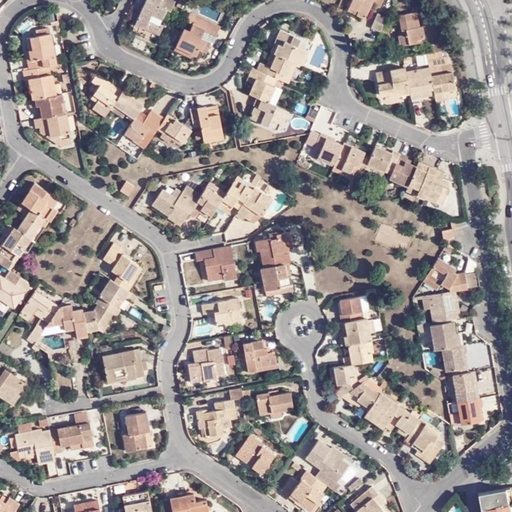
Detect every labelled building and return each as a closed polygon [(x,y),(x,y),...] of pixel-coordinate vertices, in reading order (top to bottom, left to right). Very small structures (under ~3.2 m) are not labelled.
[(159,24),(160,22),(167,6),(171,8),(174,0),(145,0),(137,20),(147,24),(149,20),(159,24)] [(198,0),(194,9),(224,22),(229,10),(204,0),(198,0)] [(355,0),(352,9),(360,12),(359,15),(367,18),(374,4),(382,7),(384,0),(355,0)] [(425,4),(420,6),(423,12),(428,10),(425,4)] [(187,14),(189,8),(183,6),(181,11),(187,14)] [(379,29),(386,14),(373,9),(367,23),(379,29)] [(414,38),(424,36),(422,23),(418,24),(416,9),(397,12),(401,32),(397,33),(399,43),(414,40),(414,38)] [(186,47),(197,52),(200,46),(204,47),(207,49),(211,40),(211,39),(201,34),(205,26),(217,32),(221,24),(197,13),(190,28),(185,26),(177,43),(181,45),(182,44),(187,46),(186,47)] [(164,24),(160,22),(159,24),(149,20),(147,24),(146,26),(160,32),(164,24)] [(307,38),(281,27),(275,40),(278,41),(274,50),(278,52),(292,58),(295,59),(299,61),(306,46),(304,45),(307,38)] [(29,57),(30,65),(48,62),(52,61),(57,60),(52,30),(39,33),(33,34),(36,47),(31,47),(33,56),(29,57)] [(441,48),(445,47),(443,39),(432,41),(433,50),(438,49),(441,48)] [(196,55),(197,52),(186,47),(187,46),(182,44),(181,45),(177,43),(175,47),(195,56),(196,55)] [(307,47),(306,46),(299,61),(301,62),(307,47)] [(429,68),(451,65),(440,56),(443,55),(442,54),(441,48),(438,49),(433,50),(426,51),(429,65),(429,68)] [(272,65),(278,52),(274,50),(269,63),(272,65)] [(269,63),(263,61),(260,68),(283,78),(292,58),(278,52),(272,65),(269,63)] [(286,80),(295,59),(292,58),(283,78),(286,80)] [(51,81),(48,62),(30,65),(25,66),(26,76),(30,75),(31,85),(33,95),(57,91),(55,80),(51,81)] [(252,80),(248,90),(255,93),(267,99),(275,83),(273,82),(276,75),(260,68),(251,64),(246,77),(252,80)] [(405,68),(405,65),(375,71),(379,92),(387,90),(387,94),(409,90),(405,68)] [(433,87),(431,73),(429,68),(429,65),(405,68),(409,90),(410,95),(417,94),(416,89),(433,87)] [(451,65),(429,68),(431,73),(452,70),(451,65)] [(112,104),(114,100),(123,87),(98,69),(93,77),(101,82),(93,94),(103,100),(102,102),(109,107),(112,104)] [(452,70),(431,73),(433,87),(434,91),(435,98),(443,96),(443,95),(443,93),(443,92),(442,88),(455,85),(452,70)] [(267,99),(272,101),(280,85),(275,83),(267,99)] [(456,93),(455,85),(442,88),(443,92),(443,93),(443,95),(456,93)] [(136,95),(123,87),(114,100),(127,109),(134,114),(135,113),(140,105),(147,94),(140,89),(136,95)] [(40,101),(42,113),(63,109),(61,98),(64,98),(63,90),(61,90),(57,91),(33,95),(30,96),(31,103),(40,101)] [(272,101),(267,99),(255,93),(252,101),(254,102),(249,114),(251,116),(252,114),(261,117),(260,119),(270,124),(272,118),(279,121),(280,120),(282,121),(288,109),(272,101)] [(106,113),(109,107),(102,102),(103,100),(93,94),(88,101),(106,113)] [(457,97),(446,99),(447,105),(458,104),(457,97)] [(123,113),(127,109),(114,100),(112,104),(123,113)] [(206,102),(197,104),(200,121),(200,123),(203,134),(222,131),(218,105),(207,107),(206,104),(206,102)] [(193,123),(200,121),(197,104),(190,105),(191,113),(187,114),(182,121),(174,116),(171,120),(164,114),(156,125),(163,129),(165,127),(172,131),(170,134),(180,141),(193,123)] [(143,119),(135,113),(134,114),(125,128),(132,133),(145,142),(156,125),(164,114),(165,113),(152,105),(148,111),(143,119)] [(143,119),(148,111),(140,105),(135,113),(143,119)] [(66,109),(63,109),(42,113),(35,114),(37,124),(41,123),(42,128),(53,136),(58,133),(56,138),(71,136),(66,109)] [(174,116),(166,110),(165,113),(164,114),(171,120),(174,116)] [(276,127),(279,121),(272,118),(270,124),(276,127)] [(334,161),(343,140),(334,137),(333,139),(326,136),(327,133),(321,130),(314,146),(320,148),(318,154),(334,161)] [(143,144),(145,142),(132,133),(131,136),(143,144)] [(364,149),(343,140),(334,161),(332,165),(340,168),(342,167),(360,174),(368,157),(362,154),(364,149)] [(392,152),(374,144),(369,156),(368,157),(366,162),(389,172),(392,166),(398,152),(393,150),(392,152)] [(406,155),(399,152),(398,152),(392,166),(389,172),(388,175),(406,183),(416,164),(408,161),(404,159),(406,156),(406,155)] [(405,187),(423,195),(435,168),(417,160),(416,164),(406,183),(405,187)] [(444,172),(435,168),(423,195),(440,203),(448,187),(447,186),(448,185),(447,180),(441,177),(444,172)] [(252,184),(255,186),(262,176),(259,174),(252,184)] [(240,207),(253,189),(246,185),(241,192),(235,187),(241,178),(238,176),(238,177),(232,185),(226,194),(224,198),(218,206),(228,212),(234,203),(240,207)] [(134,183),(127,177),(120,187),(128,192),(134,183)] [(24,199),(51,218),(53,219),(60,209),(56,206),(62,198),(37,180),(24,199)] [(224,198),(226,194),(209,182),(207,186),(224,198)] [(189,213),(202,193),(186,183),(182,190),(176,187),(172,193),(163,187),(152,204),(169,215),(168,216),(181,225),(189,213)] [(224,198),(207,186),(202,193),(189,213),(195,218),(199,213),(201,210),(211,216),(218,206),(224,198)] [(273,199),(255,187),(253,189),(240,207),(236,213),(243,218),(247,212),(249,210),(258,216),(262,214),(268,205),(273,199)] [(69,203),(62,198),(56,206),(60,209),(63,211),(69,203)] [(38,238),(51,218),(24,199),(19,206),(28,212),(19,225),(38,238)] [(209,219),(211,216),(201,210),(199,213),(209,219)] [(256,218),(258,216),(249,210),(247,212),(256,218)] [(0,248),(0,258),(13,267),(22,253),(26,256),(38,238),(19,225),(18,225),(6,242),(5,241),(0,248)] [(452,238),(450,227),(439,229),(441,239),(452,238)] [(260,250),(262,266),(287,261),(289,260),(288,252),(283,253),(282,250),(290,248),(287,232),(275,234),(276,237),(268,238),(268,236),(255,239),(257,250),(260,250)] [(122,247),(115,242),(105,258),(111,262),(122,247)] [(230,244),(195,252),(196,260),(204,258),(208,280),(224,278),(224,279),(236,277),(230,244)] [(120,273),(116,279),(129,288),(134,281),(130,278),(141,263),(125,252),(114,268),(120,273)] [(455,269),(437,258),(426,276),(423,281),(436,288),(438,284),(440,282),(448,287),(448,290),(451,290),(454,290),(466,287),(464,273),(463,272),(456,274),(456,277),(453,278),(450,276),(453,272),(455,269)] [(287,261),(262,266),(261,266),(266,293),(292,287),(287,261)] [(145,265),(141,263),(130,278),(134,281),(145,265)] [(28,284),(31,280),(13,267),(7,275),(4,279),(0,276),(0,302),(0,301),(0,297),(2,295),(4,296),(15,304),(28,284)] [(473,272),(464,273),(466,287),(476,286),(473,272)] [(138,294),(129,288),(116,279),(112,277),(101,293),(101,294),(118,305),(125,295),(133,301),(138,294)] [(35,311),(49,320),(60,305),(37,289),(24,308),(33,313),(35,311)] [(451,290),(448,290),(427,295),(429,307),(432,322),(439,321),(451,318),(459,317),(456,302),(453,302),(451,290)] [(122,308),(118,305),(101,294),(95,300),(97,302),(93,307),(82,309),(86,329),(97,326),(99,323),(105,327),(115,313),(118,314),(122,308)] [(340,321),(345,320),(355,318),(354,311),(361,310),(359,295),(339,298),(341,313),(339,313),(340,321)] [(237,297),(201,303),(202,313),(213,311),(215,325),(224,323),(224,320),(241,317),(237,297)] [(86,329),(82,309),(81,306),(71,307),(70,302),(60,305),(49,320),(46,324),(63,321),(65,326),(75,325),(76,333),(86,331),(86,329)] [(24,308),(21,312),(29,318),(33,313),(24,308)] [(366,317),(355,318),(345,320),(348,335),(340,336),(341,345),(344,344),(363,341),(369,340),(368,333),(366,320),(366,317)] [(440,348),(456,345),(454,333),(452,321),(440,323),(429,325),(433,350),(440,348)] [(28,336),(34,341),(44,327),(38,322),(28,336)] [(424,327),(424,324),(422,324),(416,325),(417,332),(421,331),(424,327)] [(170,328),(165,325),(160,334),(166,338),(170,328)] [(225,363),(234,363),(232,334),(223,335),(225,363)] [(45,344),(37,338),(35,341),(41,345),(43,347),(45,344)] [(242,345),(247,372),(256,370),(256,367),(275,364),(274,355),(272,355),(271,352),(266,353),(265,347),(263,347),(261,339),(250,341),(250,343),(242,345)] [(0,349),(10,354),(14,346),(1,340),(0,340),(0,349)] [(371,340),(369,340),(363,341),(365,352),(369,351),(372,350),(371,340)] [(341,363),(351,362),(354,361),(370,358),(369,351),(365,352),(363,341),(344,344),(345,355),(340,356),(341,363)] [(456,345),(440,348),(444,370),(451,368),(462,366),(460,352),(464,352),(466,351),(465,344),(459,345),(456,345)] [(138,347),(102,354),(107,378),(126,375),(126,378),(143,375),(138,347)] [(192,362),(186,364),(189,383),(215,377),(215,375),(224,373),(219,347),(206,350),(205,348),(190,351),(192,362)] [(467,371),(464,352),(460,352),(462,366),(451,368),(452,374),(467,371)] [(352,372),(351,362),(341,363),(331,365),(335,379),(337,387),(333,389),(338,395),(342,393),(356,383),(354,371),(352,372)] [(0,392),(8,399),(14,390),(21,395),(30,384),(6,366),(2,370),(0,368),(0,392)] [(431,368),(428,371),(436,376),(439,373),(431,368)] [(455,398),(456,401),(477,398),(476,388),(472,389),(469,371),(467,371),(452,374),(451,374),(455,398)] [(378,384),(366,376),(361,379),(377,391),(379,389),(385,380),(382,378),(378,384)] [(368,405),(377,391),(361,379),(356,383),(342,393),(354,402),(356,400),(357,398),(368,405)] [(226,388),(228,399),(213,401),(214,409),(210,410),(211,412),(205,412),(204,408),(195,410),(198,427),(203,426),(204,435),(221,432),(220,427),(229,425),(228,418),(235,417),(231,399),(241,397),(239,389),(239,386),(226,388)] [(249,398),(247,388),(239,389),(241,397),(241,399),(249,398)] [(397,402),(379,389),(377,391),(368,405),(366,407),(363,413),(381,424),(382,423),(397,402)] [(15,404),(21,395),(14,390),(8,399),(15,404)] [(267,394),(266,392),(254,394),(258,414),(269,411),(279,410),(291,407),(288,391),(276,393),(267,394)] [(477,398),(456,401),(457,410),(459,423),(478,420),(476,406),(479,406),(480,406),(479,397),(477,398)] [(366,407),(368,405),(357,398),(356,400),(366,407)] [(447,411),(457,410),(456,401),(446,403),(447,411)] [(408,430),(418,416),(397,402),(382,423),(390,428),(394,421),(399,424),(408,430)] [(144,421),(143,411),(125,415),(128,433),(123,434),(125,450),(146,447),(144,435),(142,435),(141,431),(144,431),(149,430),(147,420),(144,421)] [(37,417),(37,425),(48,424),(47,416),(37,417)] [(438,430),(418,416),(408,430),(405,435),(402,439),(430,458),(443,440),(435,435),(438,430)] [(299,418),(291,436),(301,441),(308,422),(299,418)] [(30,421),(17,424),(18,432),(31,430),(30,421)] [(89,421),(49,429),(53,451),(62,450),(61,444),(70,442),(93,438),(89,421)] [(405,435),(408,430),(399,424),(396,429),(405,435)] [(55,459),(53,451),(49,429),(41,431),(40,428),(31,430),(18,432),(15,433),(18,449),(24,448),(25,454),(37,451),(40,462),(55,459)] [(251,463),(249,465),(260,472),(272,453),(260,444),(261,443),(247,433),(233,453),(241,458),(242,457),(251,463)] [(93,438),(70,442),(71,448),(93,444),(93,438)] [(344,462),(338,457),(333,455),(332,457),(323,450),(326,447),(314,439),(302,457),(317,467),(311,475),(323,484),(331,489),(337,481),(333,479),(323,472),(327,465),(338,472),(344,462)] [(327,445),(326,447),(323,450),(332,457),(333,455),(338,457),(340,453),(327,445)] [(24,448),(18,449),(10,451),(10,454),(17,459),(20,459),(19,455),(25,454),(24,448)] [(297,466),(290,461),(288,465),(294,470),(297,466)] [(333,479),(338,472),(327,465),(323,472),(333,479)] [(311,475),(303,470),(294,481),(288,477),(279,490),(285,494),(288,490),(298,498),(295,501),(308,510),(320,493),(317,492),(323,484),(311,475)] [(346,486),(348,489),(359,479),(356,477),(346,486)] [(511,511),(511,482),(475,489),(478,504),(483,503),(484,511),(489,510),(488,511),(511,511)] [(373,500),(378,495),(369,484),(356,495),(350,500),(347,503),(354,511),(383,511),(376,503),(373,500)] [(189,511),(188,509),(206,506),(204,494),(193,496),(192,489),(167,494),(168,499),(170,511),(189,511)] [(10,511),(19,499),(8,493),(7,495),(1,491),(0,492),(0,511),(10,511)] [(151,511),(148,491),(123,495),(125,511),(151,511)] [(170,511),(168,499),(159,501),(161,511),(170,511)] [(100,511),(99,500),(74,505),(75,511),(100,511)]
